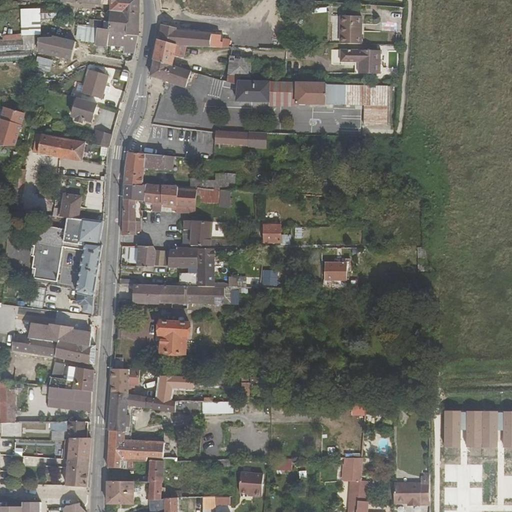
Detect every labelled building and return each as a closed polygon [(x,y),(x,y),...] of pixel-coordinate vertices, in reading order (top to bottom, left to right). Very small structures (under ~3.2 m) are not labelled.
[(102,0),(102,4),(111,5),(111,11),(140,13),(140,0),(102,0)] [(396,45),(403,46),(405,8),(398,7),(396,45)] [(39,19),(57,18),(57,8),(39,8),(39,19)] [(110,30),(109,35),(139,36),(140,13),(111,11),(110,30)] [(341,16),(341,44),(362,44),(362,17),(341,16)] [(52,36),(76,42),(109,48),(109,46),(109,35),(110,30),(100,28),(93,27),(57,21),(57,18),(39,19),(40,35),(40,38),(52,39),(52,36)] [(221,36),(178,32),(176,28),(161,25),(159,40),(180,45),(198,46),(209,47),(220,47),(221,36)] [(137,47),(139,36),(109,35),(109,46),(124,47),(137,47)] [(57,57),(71,60),(76,42),(52,36),(52,39),(40,38),(39,38),(39,53),(57,57)] [(175,57),(180,58),(183,46),(180,45),(159,40),(158,40),(154,60),(170,65),(173,66),(175,57)] [(253,48),(231,47),(227,82),(235,82),(236,76),(250,77),(253,48)] [(358,74),(380,74),(381,51),(341,50),(340,62),(358,63),(358,74)] [(38,58),(37,70),(52,71),(52,59),(38,58)] [(151,76),(167,82),(170,65),(154,60),(151,76)] [(167,82),(186,88),(191,72),(173,66),(170,65),(167,82)] [(82,93),(102,99),(105,92),(109,93),(111,87),(107,86),(110,76),(89,70),(82,93)] [(326,106),(364,107),(363,126),(387,126),(388,87),(326,85),(326,84),(239,82),(237,102),(326,105),(326,106)] [(76,121),(83,124),(84,120),(92,123),(97,104),(78,99),(72,117),(77,118),(76,121)] [(0,145),(14,146),(24,113),(4,106),(0,120),(0,145)] [(104,138),(105,133),(97,131),(94,145),(110,148),(112,139),(104,138)] [(217,133),(216,145),(266,148),(267,134),(217,131),(217,133)] [(86,143),(43,135),(39,154),(82,162),(86,143)] [(125,186),(143,187),(144,169),(174,171),(175,157),(128,153),(126,169),(125,186)] [(19,169),(16,168),(11,194),(22,195),(27,170),(19,169)] [(236,175),(216,174),(215,181),(191,179),(190,189),(198,189),(231,191),(235,191),(236,175)] [(143,187),(125,186),(124,201),(137,202),(146,203),(147,187),(143,187)] [(153,204),(162,205),(163,188),(147,187),(146,203),(153,204)] [(162,205),(177,206),(179,188),(163,188),(162,205)] [(190,207),(190,213),(191,211),(196,211),(197,203),(198,189),(190,189),(179,188),(177,206),(190,207)] [(198,189),(197,203),(220,204),(220,208),(230,208),(231,191),(198,189)] [(82,197),(65,194),(61,217),(79,220),(82,197)] [(28,210),(46,214),(49,202),(30,198),(28,210)] [(137,236),(137,222),(137,202),(124,201),(123,235),(137,236)] [(162,213),(162,207),(173,208),(173,211),(177,211),(177,206),(162,205),(153,204),(152,212),(162,213)] [(192,246),(211,246),(213,222),(184,221),(184,230),(193,231),(192,235),(192,246)] [(281,226),(264,226),(265,244),(281,244),(281,245),(292,245),(292,235),(282,235),(281,226)] [(192,246),(192,235),(184,234),(183,245),(192,246)] [(85,306),(83,313),(93,314),(94,298),(103,245),(86,244),(76,294),(78,295),(77,303),(78,305),(85,306)] [(138,266),(169,267),(170,251),(156,251),(154,247),(140,247),(138,266)] [(169,267),(191,268),(197,268),(198,250),(178,249),(178,251),(170,251),(169,267)] [(214,250),(198,250),(197,268),(197,275),(197,287),(214,287),(214,250)] [(224,268),(238,268),(238,250),(224,250),(224,253),(224,268)] [(326,264),(326,280),(347,280),(347,264),(326,264)] [(276,287),(277,271),(262,271),(261,286),(276,287)] [(191,275),(179,274),(179,286),(197,287),(197,275),(191,275)] [(238,278),(229,278),(229,287),(238,288),(238,278)] [(69,304),(71,288),(35,283),(32,307),(44,309),(47,290),(57,291),(55,302),(69,304)] [(159,285),(136,285),(135,303),(158,304),(159,303),(159,285)] [(159,303),(214,305),(215,287),(214,287),(197,287),(179,286),(159,285),(159,303)] [(32,324),(33,318),(17,316),(15,334),(30,337),(32,324)] [(189,338),(190,323),(161,321),(160,335),(162,336),(162,342),(160,342),(158,343),(158,349),(159,352),(161,352),(161,353),(186,355),(187,338),(189,338)] [(75,328),(51,324),(51,327),(32,324),(30,337),(59,341),(90,346),(92,333),(74,330),(75,328)] [(59,341),(30,337),(15,334),(12,350),(56,357),(59,341)] [(56,357),(95,365),(96,347),(90,346),(59,341),(56,357)] [(52,377),(50,386),(93,392),(94,370),(70,366),(68,380),(52,377)] [(112,368),(111,394),(129,395),(129,385),(139,386),(139,370),(114,368),(112,368)] [(0,382),(12,382),(12,375),(0,374),(0,382)] [(175,376),(161,376),(158,399),(172,401),(175,376)] [(0,423),(15,423),(15,383),(12,382),(0,382),(0,423)] [(92,402),(93,392),(50,386),(49,397),(92,402)] [(129,395),(111,394),(109,431),(110,431),(126,432),(128,406),(178,413),(205,414),(205,402),(179,402),(172,401),(158,399),(129,395)] [(67,486),(88,487),(92,439),(85,438),(86,423),(71,421),(69,440),(65,440),(64,459),(69,460),(67,486)] [(36,424),(37,432),(46,431),(46,423),(36,424)] [(126,432),(110,431),(109,439),(126,440),(126,432)] [(164,444),(126,440),(109,439),(108,468),(121,469),(122,460),(137,461),(147,461),(147,457),(163,458),(164,444)] [(137,461),(122,460),(121,469),(137,469),(137,461)] [(162,499),(164,462),(151,461),(150,482),(149,501),(151,501),(162,499)] [(241,474),(240,494),(250,494),(253,495),(253,497),(263,497),(264,475),(241,474)] [(430,477),(421,477),(421,483),(394,483),(394,505),(407,505),(407,506),(421,506),(421,505),(429,505),(430,477)] [(134,505),(135,482),(108,482),(108,504),(134,505)] [(166,510),(165,511),(178,511),(178,498),(165,499),(166,510)] [(150,511),(159,511),(166,510),(165,499),(162,499),(151,501),(150,511)] [(24,502),(24,507),(24,511),(40,511),(41,502),(24,502)]
